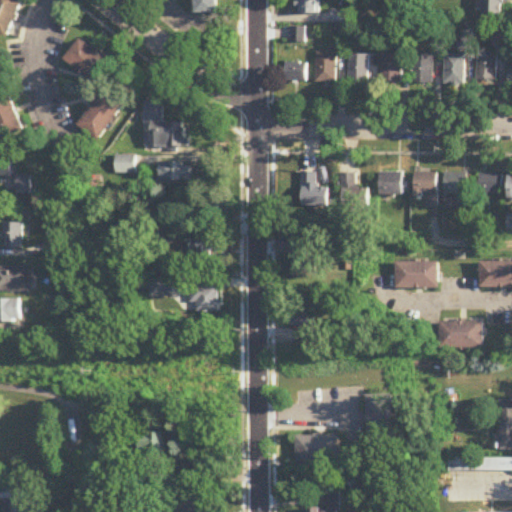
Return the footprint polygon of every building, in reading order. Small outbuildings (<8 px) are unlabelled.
[(18,0),(0,0),(0,34),(18,35),(18,0)] [(217,0),(196,0),(197,15),(217,15),(217,0)] [(320,0),(298,0),(298,14),(320,14),(320,0)] [(503,16),(503,4),(511,3),(511,0),(483,0),(484,16),(503,16)] [(292,42),(305,42),(305,28),(292,28),(292,42)] [(99,88),(115,68),(83,41),(66,61),(99,88)] [(337,53),(317,53),(317,84),(337,84),(337,53)] [(497,54),(478,54),(478,83),(497,83),(497,54)] [(402,55),(382,55),(382,84),(402,84),(402,55)] [(370,56),(350,56),(350,85),(370,85),(370,56)] [(433,56),(413,56),(413,84),(433,84),(433,56)] [(465,57),(446,57),(446,85),(465,85),(465,57)] [(285,83),(307,83),(307,64),(285,64),(285,83)] [(26,133),(10,92),(0,96),(0,130),(1,130),(5,141),(26,133)] [(101,143),(125,107),(104,93),(79,129),(101,143)] [(164,103),(146,103),(146,127),(155,127),(156,149),(188,149),(188,124),(164,125),(164,103)] [(139,158),(117,158),(117,176),(139,176),(139,158)] [(161,183),(194,183),(194,164),(161,164),(161,183)] [(330,188),(319,188),(319,173),(303,173),(303,208),(330,208),(330,188)] [(403,197),(403,173),(381,173),(381,197),(403,197)] [(416,198),(439,198),(439,173),(416,173),(416,198)] [(343,208),(370,208),(370,189),(359,189),(359,174),(343,174),(343,208)] [(446,197),(457,197),(457,210),(470,210),(470,174),(446,174),(446,197)] [(482,175),(482,195),(504,195),(504,175),(482,175)] [(26,225),(5,225),(5,250),(26,250),(26,225)] [(225,257),(225,241),(193,242),(193,257),(225,257)] [(320,279),(320,255),(296,255),(296,279),(320,279)] [(398,290),(441,290),(441,263),(398,263),(398,290)] [(511,289),(511,263),(482,263),(482,290),(511,289)] [(32,268),(0,267),(0,292),(32,293),(32,268)] [(221,289),(193,289),(193,305),(199,305),(199,314),(221,314),(221,289)] [(23,301),(0,301),(0,308),(0,307),(0,322),(23,323),(23,301)] [(317,327),(317,310),(292,310),(292,327),(317,327)] [(485,323),(442,323),(442,349),(485,349),(485,323)] [(370,397),(370,441),(397,441),(397,397),(370,397)] [(511,450),(511,400),(500,401),(500,450),(511,450)] [(166,455),(166,434),(127,434),(127,450),(140,450),(140,455),(166,455)] [(298,466),(342,466),(342,437),(298,437),(298,466)] [(450,474),(507,474),(507,460),(450,460),(450,474)] [(308,511),(342,511),(342,494),(329,494),(329,511),(308,511)] [(5,511),(38,511),(39,503),(5,503),(5,511)] [(114,503),(114,511),(156,511),(156,503),(114,503)] [(176,511),(217,511),(218,503),(177,503),(176,511)]
